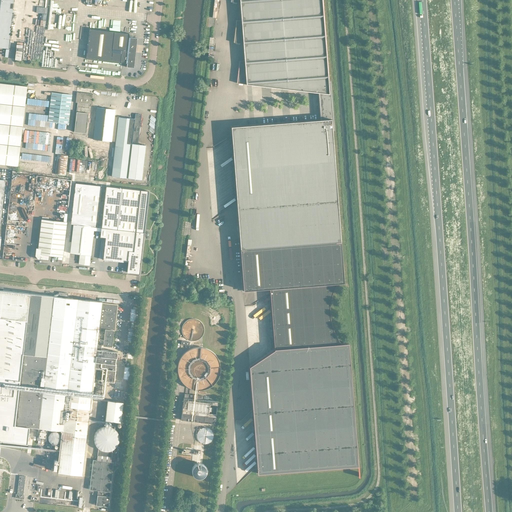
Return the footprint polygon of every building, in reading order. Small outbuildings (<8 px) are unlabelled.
[(0,0),(0,49),(8,50),(13,0),(0,0)] [(231,139),(229,141),(232,145),(230,147),(232,151),(230,153),(233,157),(230,158),(233,163),(231,164),(234,168),(231,170),(234,174),(232,176),(235,180),(232,182),(235,186),(233,187),(235,192),(233,193),(236,197),(234,199),(236,203),(240,251),(243,292),(270,290),(270,297),(268,299),(271,303),(268,304),(271,309),(269,310),(272,315),(269,316),(272,321),(270,322),(272,327),(270,328),(273,332),(270,334),(273,338),(271,340),(274,344),(271,345),(274,350),(274,351),(249,368),(253,411),(253,412),(253,417),(250,419),(253,422),(253,424),(251,426),(254,429),(254,431),(251,433),(254,437),(255,438),(252,441),(255,444),(255,445),(253,448),(256,451),(256,453),(253,455),(256,458),(256,460),(254,462),(257,465),(257,470),(257,471),(257,475),(358,468),(349,364),(348,343),(340,344),(339,343),(338,340),(336,338),(335,335),(334,332),(333,330),(332,327),(331,324),(330,321),(330,318),(330,315),(330,312),(330,309),(330,306),(330,303),(331,300),(332,297),(333,294),(334,291),(335,289),(336,286),(336,285),(344,284),(341,254),(342,254),(329,83),(329,82),(322,0),(230,0),(230,3),(240,5),(241,22),(236,22),(234,44),(243,45),(244,63),(239,63),(237,85),(246,86),(272,89),(286,86),(287,91),(318,95),(320,95),(322,121),(320,121),(231,128),(231,138),(231,139)] [(126,69),(134,70),(137,40),(129,39),(129,35),(89,31),(86,61),(127,65),(126,69)] [(0,85),(0,165),(18,168),(27,88),(0,85)] [(91,106),(92,96),(76,94),(75,105),(77,105),(74,134),(86,135),(89,106),(91,106)] [(51,95),(48,123),(68,126),(71,97),(51,95)] [(118,119),(112,178),(142,182),(145,147),(138,146),(141,116),(135,116),(135,121),(118,119)] [(73,226),(70,255),(80,256),(79,266),(89,267),(90,257),(93,232),(94,228),(97,229),(101,188),(75,185),(71,226),(73,226)] [(94,228),(93,232),(101,233),(100,239),(105,239),(103,262),(123,264),(123,262),(128,262),(130,262),(129,275),(139,276),(148,193),(141,192),(106,188),(101,229),(97,229),(94,228)] [(41,221),(38,250),(36,250),(35,257),(38,261),(48,262),(49,257),(62,259),(66,224),(41,221)] [(0,442),(13,444),(27,445),(29,428),(62,433),(61,441),(59,459),(57,474),(82,477),(94,370),(103,371),(101,383),(114,384),(115,372),(116,366),(115,366),(116,360),(117,360),(117,354),(103,352),(103,350),(102,348),(97,348),(97,345),(103,345),(103,348),(112,349),(114,330),(115,330),(118,307),(102,305),(102,304),(89,302),(90,298),(81,297),(80,301),(57,299),(57,297),(54,297),(53,298),(3,292),(3,290),(0,289),(0,442)] [(93,402),(100,403),(102,387),(99,386),(100,378),(96,377),(93,402)] [(183,399),(181,422),(215,426),(218,403),(203,402),(203,398),(192,397),(192,400),(183,399)] [(123,403),(107,401),(105,422),(121,424),(123,403)] [(98,450),(97,462),(111,464),(112,452),(110,452),(107,453),(104,453),(102,452),(101,452),(99,451),(98,450)] [(96,507),(108,508),(113,464),(111,464),(97,462),(93,462),(89,491),(98,492),(96,507)] [(192,476),(193,477),(194,478),(195,479),(197,480),(198,480),(200,480),(202,479),(203,479),(204,478),(205,476),(206,475),(206,473),(206,472),(206,470),(205,469),(204,467),(203,466),(202,466),(200,465),(198,465),(197,465),(195,466),(194,467),(193,468),(192,469),(192,471),(192,473),(192,474),(192,476)] [(19,478),(17,499),(23,500),(25,478),(19,478)]
